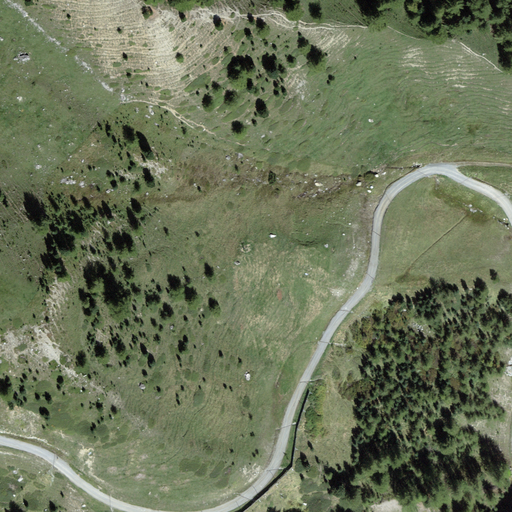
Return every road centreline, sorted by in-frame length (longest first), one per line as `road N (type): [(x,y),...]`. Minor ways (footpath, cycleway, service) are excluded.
road 1 (track): [(209,511),(241,500),(266,477),(321,346),(368,279),(377,217),(394,189),(445,169),(497,196),(511,214)]
road 2 (track): [(0,442),(46,455),(143,511)]
